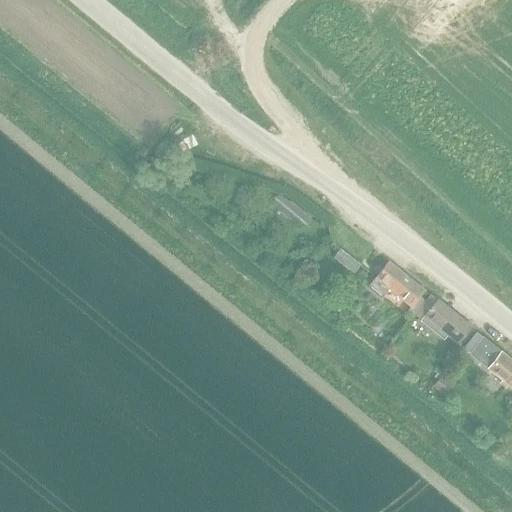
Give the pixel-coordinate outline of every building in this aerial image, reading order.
[(247,186),(231,182),(228,191),(245,196),(247,186)] [(269,202),(301,229),(310,218),(304,213),(304,212),(291,201),(290,202),(278,192),(269,202)] [(332,257),(353,273),(360,265),(339,248),(332,257)] [(424,300),(419,296),(424,291),(389,262),(370,286),(382,296),(390,287),(412,305),(408,310),(413,314),(424,300)] [(472,326),(439,299),(432,293),(415,313),(421,318),(445,337),(449,332),(460,341),(472,326)] [(473,351),(511,384),(511,358),(486,336),(473,351)] [(442,374),(430,387),(436,392),(448,379),(442,374)]
